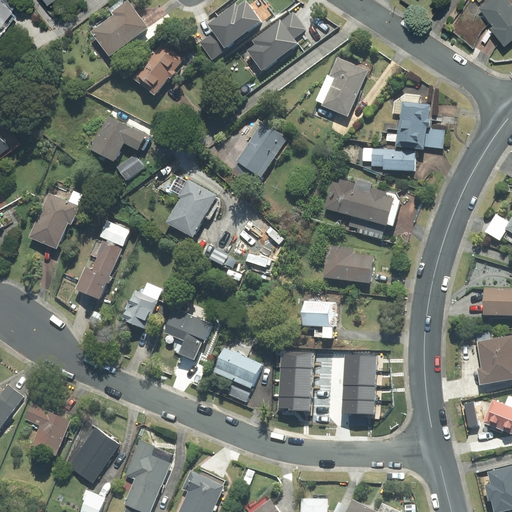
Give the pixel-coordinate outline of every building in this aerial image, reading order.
[(0,0),(0,30),(13,14),(9,12),(11,10),(18,0),(0,0)] [(84,0),(79,4),(89,18),(115,0),(84,0)] [(511,0),(489,0),(476,8),(500,50),(511,42),(511,0)] [(235,4),(208,24),(214,31),(200,41),(213,58),(261,23),(246,3),(238,8),(235,4)] [(109,61),(147,31),(129,5),(110,18),(111,20),(89,35),(107,63),(109,61)] [(304,28),(293,13),(282,21),(279,20),(251,40),(255,44),(246,51),(261,72),(299,45),(292,36),(304,28)] [(130,83),(154,101),(157,97),(159,98),(187,61),(162,42),(130,83)] [(350,121),(370,71),(335,57),(327,77),(333,80),(321,109),(350,121)] [(427,109),(403,103),(393,149),(417,154),(427,109)] [(137,158),(147,140),(86,108),(68,144),(110,166),(119,149),(137,158)] [(0,161),(23,145),(4,119),(0,121),(0,161)] [(259,186),(291,140),(264,121),(231,166),(259,186)] [(414,158),(365,151),(366,175),(413,175),(414,158)] [(162,224),(191,240),(213,200),(179,182),(171,197),(176,199),(162,224)] [(395,209),(335,186),(325,213),(385,236),(395,209)] [(27,238),(56,251),(68,225),(74,228),(88,197),(72,189),(68,200),(48,191),(27,238)] [(75,294),(99,304),(131,231),(107,221),(75,294)] [(355,249),(325,245),(319,285),(370,293),(375,258),(354,256),(355,249)] [(117,327),(141,337),(161,290),(147,284),(142,295),(133,291),(117,327)] [(511,292),(482,291),(481,319),(511,320),(511,292)] [(337,305),(303,302),(300,328),(335,332),(337,305)] [(173,358),(194,366),(211,324),(173,309),(164,329),(182,336),(173,358)] [(511,337),(476,342),(481,388),(511,383),(511,337)] [(249,402),(265,366),(224,349),(213,374),(235,384),(231,394),(249,402)] [(312,352),(282,351),(278,410),(309,412),(312,352)] [(377,354),(345,352),(342,412),(373,413),(377,354)] [(0,432),(27,398),(10,384),(0,396),(0,432)] [(511,435),(511,412),(493,403),(481,426),(510,440),(511,435)] [(70,422),(31,406),(16,442),(55,458),(70,422)] [(124,449),(96,428),(67,468),(95,488),(124,449)] [(157,511),(175,468),(146,457),(150,447),(137,442),(124,476),(134,484),(123,511),(157,511)] [(511,466),(488,472),(491,484),(484,485),(488,501),(492,500),(494,511),(499,511),(511,509),(511,466)] [(255,472),(247,470),(242,491),(250,493),(255,472)] [(177,511),(216,511),(226,489),(189,473),(182,489),(186,492),(177,511)] [(102,511),(107,501),(85,492),(81,500),(83,501),(78,511),(102,511)] [(244,511),(283,511),(272,494),(244,511)] [(298,511),(330,511),(331,505),(299,503),(298,511)]
